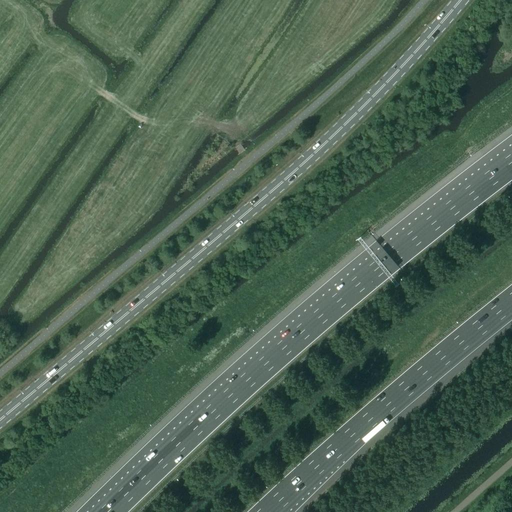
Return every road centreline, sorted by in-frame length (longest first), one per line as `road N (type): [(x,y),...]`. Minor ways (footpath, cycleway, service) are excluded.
road 1 (primary): [(460,0),(328,140),(0,420)]
road 2 (motorway): [(511,162),(285,346),(107,511)]
road 3 (motorway): [(268,511),(511,301)]
